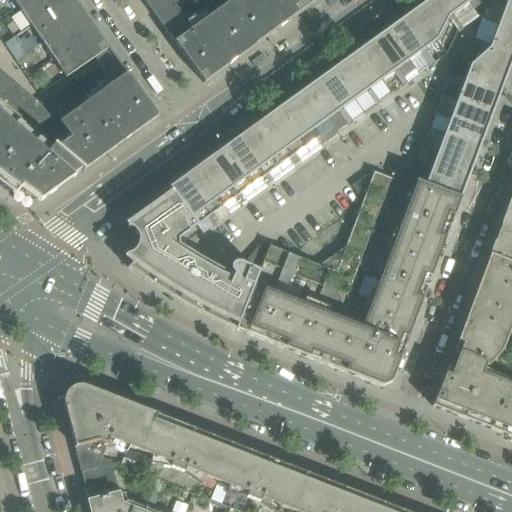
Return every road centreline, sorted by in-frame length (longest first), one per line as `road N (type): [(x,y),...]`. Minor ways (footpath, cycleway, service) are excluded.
road 1 (residential): [(511,121),(388,453)]
road 2 (residential): [(199,134),(380,0)]
road 3 (residential): [(199,134),(18,257)]
road 4 (secondary): [(196,378),(119,312),(18,257)]
road 5 (secondary): [(388,453),(196,378)]
road 6 (secondary): [(26,314),(78,345),(196,378)]
road 7 (residential): [(107,0),(199,134)]
road 8 (secondary): [(511,499),(388,453)]
